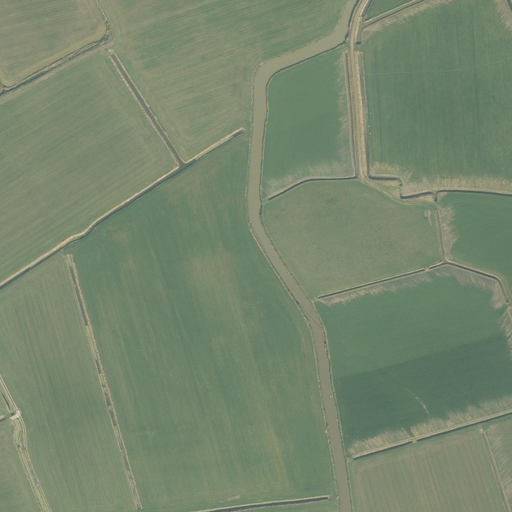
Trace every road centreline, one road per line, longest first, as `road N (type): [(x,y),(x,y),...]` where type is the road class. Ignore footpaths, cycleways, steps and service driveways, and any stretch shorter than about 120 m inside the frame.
road 1 (track): [(511,303),(500,276),(445,256),(440,209),(405,203),(360,177),(353,35),(366,0)]
road 2 (track): [(0,103),(116,41),(101,0)]
